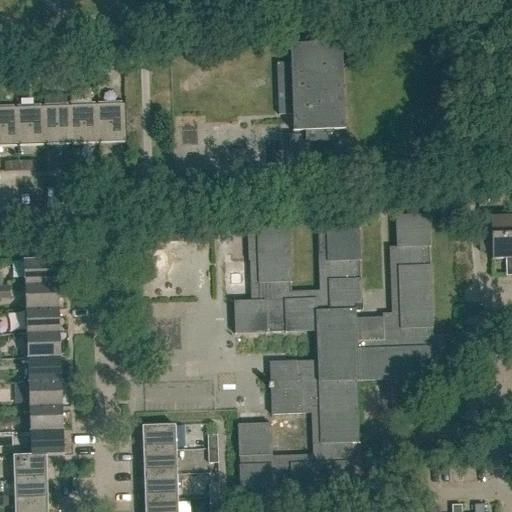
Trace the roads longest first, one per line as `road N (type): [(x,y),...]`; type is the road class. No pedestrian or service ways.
road 1 (residential): [(74,511),(105,476),(99,253),(95,237),(0,210)]
road 2 (residential): [(511,491),(499,479),(494,310),(511,294)]
road 3 (unknown): [(511,289),(473,252),(459,178),(467,155),(511,138)]
